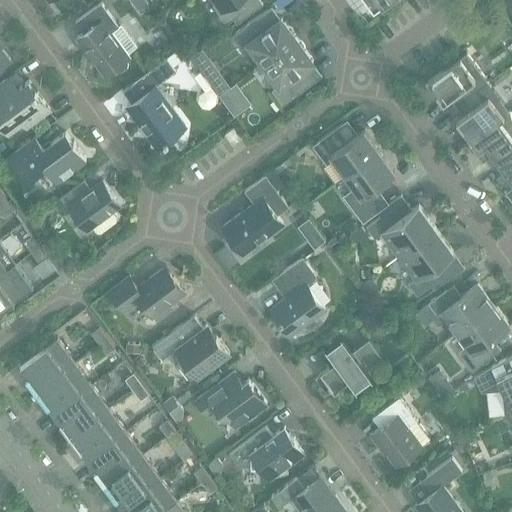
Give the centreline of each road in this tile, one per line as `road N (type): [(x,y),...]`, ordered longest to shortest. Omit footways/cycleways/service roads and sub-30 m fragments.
road 1 (residential): [(389,511),(171,218)]
road 2 (residential): [(171,218),(10,0)]
road 3 (residential): [(511,267),(365,74)]
road 4 (residential): [(171,218),(365,74)]
road 5 (residential): [(0,344),(171,218)]
road 6 (residential): [(365,74),(462,0)]
